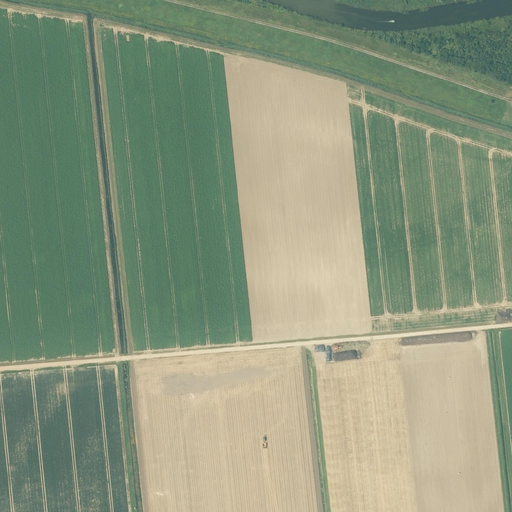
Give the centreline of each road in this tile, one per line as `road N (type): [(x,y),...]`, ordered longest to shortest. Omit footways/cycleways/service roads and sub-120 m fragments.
road 1 (track): [(0,368),(511,323)]
road 2 (track): [(511,100),(332,38),(169,0)]
